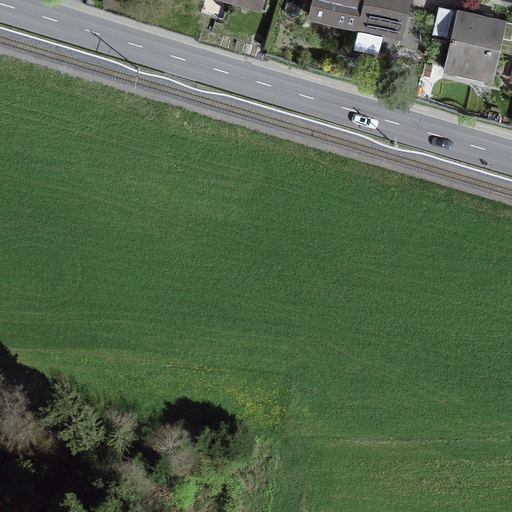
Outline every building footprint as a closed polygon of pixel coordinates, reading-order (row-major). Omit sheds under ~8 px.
[(101,0),(105,11),(117,7),(114,0),(101,0)] [(204,0),(200,12),(219,18),(224,3),(262,14),(265,0),(204,0)] [(312,0),(308,21),(357,32),(352,51),(379,56),(383,37),(403,41),(411,0),(312,0)] [(511,36),(511,23),(457,11),(438,7),(431,40),(449,44),(443,73),(493,85),(503,38),(511,40),(511,36)] [(422,75),(431,77),(433,66),(425,64),(422,75)]
